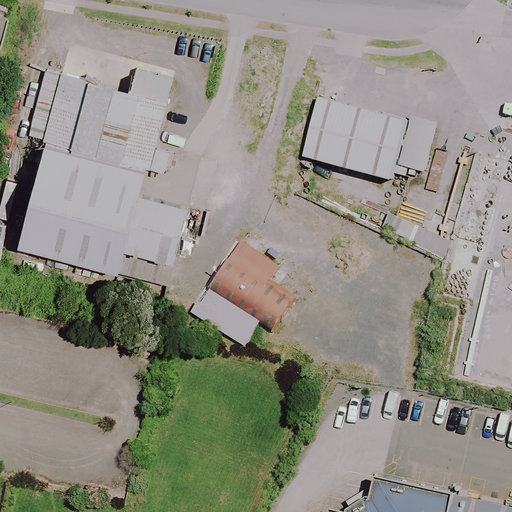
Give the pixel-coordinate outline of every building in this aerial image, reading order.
[(0,54),(1,51),(10,18),(0,15),(0,54)] [(183,108),(54,72),(34,141),(164,178),(183,108)] [(428,126),(337,100),(319,161),(411,187),(428,126)] [(135,278),(164,178),(60,149),(32,249),(135,278)] [(452,242),(420,228),(411,249),(442,263),(452,242)] [(489,240),(478,273),(498,280),(509,247),(489,240)] [(312,303),(246,256),(216,297),(282,344),(312,303)] [(511,511),(511,502),(386,476),(382,507),(344,509),(343,511),(511,511)]
